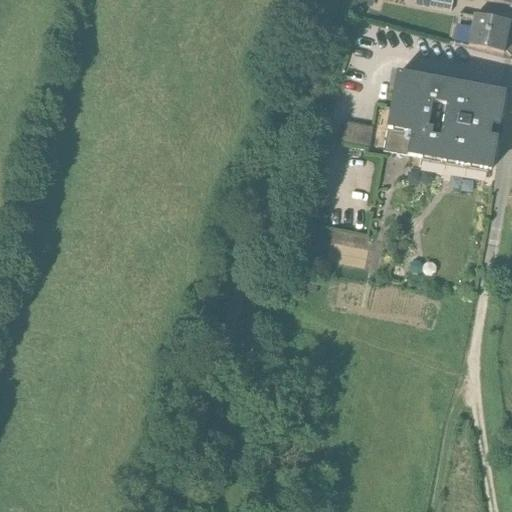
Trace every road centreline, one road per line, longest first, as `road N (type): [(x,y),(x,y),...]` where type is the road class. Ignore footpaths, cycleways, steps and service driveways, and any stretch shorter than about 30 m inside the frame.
road 1 (track): [(332,0),(232,313)]
road 2 (track): [(232,313),(170,511)]
road 3 (residential): [(485,286),(511,141)]
road 4 (track): [(471,380),(452,409),(434,511)]
road 5 (track): [(471,380),(490,511)]
